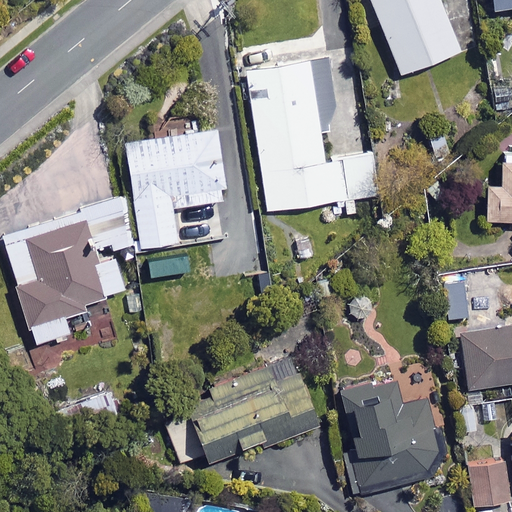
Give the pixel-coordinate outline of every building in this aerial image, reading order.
[(455,46),(437,0),(368,0),(396,69),(455,46)] [(321,156),(316,128),(334,105),(322,34),(239,47),(265,208),(372,190),(365,149),(321,156)] [(223,194),(211,122),(123,136),(140,241),(173,236),(168,203),(223,194)] [(511,157),(496,157),(497,180),(483,180),(483,216),(511,215),(511,157)] [(134,244),(118,194),(0,230),(0,242),(31,341),(66,329),(60,309),(124,289),(112,251),(134,244)] [(511,248),(510,229),(473,233),(476,263),(511,260),(511,248)] [(134,245),(143,313),(160,311),(157,288),(209,281),(203,236),(134,245)] [(369,291),(347,292),(349,314),(371,313),(369,291)] [(511,377),(511,320),(456,329),(465,385),(511,377)] [(159,413),(177,460),(196,453),(198,459),(310,416),(284,346),(200,378),(207,395),(159,413)] [(396,387),(393,372),(336,385),(351,450),(346,451),(355,489),(439,470),(418,381),(396,387)] [(102,384),(74,397),(87,423),(115,410),(102,384)] [(504,430),(507,484),(511,483),(511,421),(503,422),(504,430)] [(462,432),(465,498),(508,495),(507,484),(504,430),(462,432)] [(179,511),(177,482),(144,485),(146,511),(179,511)]
